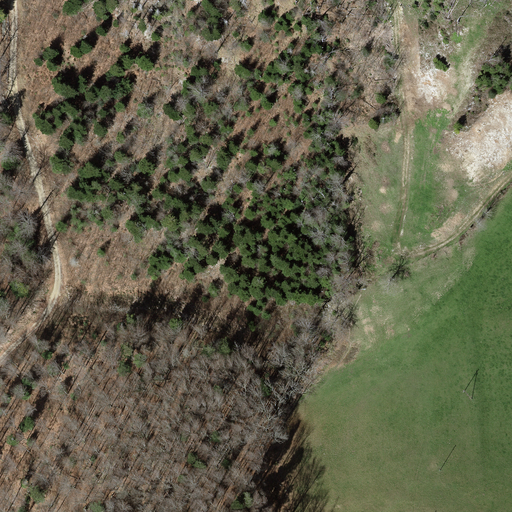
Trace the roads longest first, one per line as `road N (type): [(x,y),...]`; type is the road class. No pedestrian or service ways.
road 1 (track): [(0,356),(51,303),(59,276),(10,70),(11,0)]
road 2 (track): [(394,247),(408,124),(387,0)]
road 3 (track): [(511,173),(442,242),(410,253),(394,247)]
